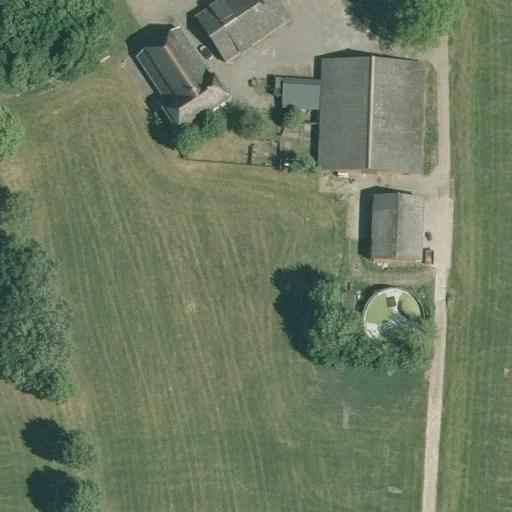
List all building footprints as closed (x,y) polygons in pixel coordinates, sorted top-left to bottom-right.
[(226,63),(290,21),(276,0),(224,0),(197,19),(226,63)] [(181,135),(233,101),(217,77),(214,79),(182,30),(139,58),(171,107),(165,111),(181,135)] [(323,82),(322,112),(319,172),(421,176),(425,66),(323,62),(323,82)] [(284,80),(282,109),(322,112),(323,82),(284,80)] [(421,264),(424,200),(376,198),(374,262),(421,264)]
